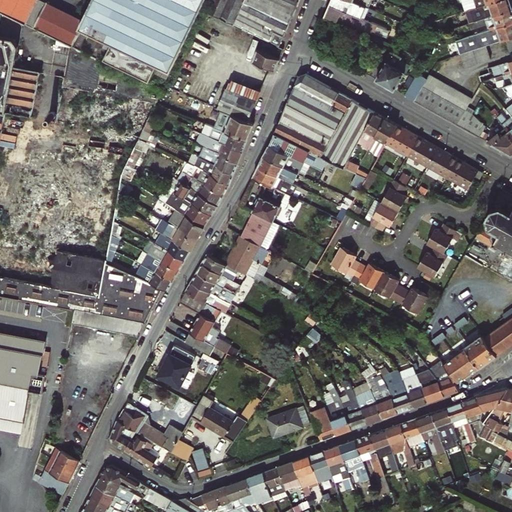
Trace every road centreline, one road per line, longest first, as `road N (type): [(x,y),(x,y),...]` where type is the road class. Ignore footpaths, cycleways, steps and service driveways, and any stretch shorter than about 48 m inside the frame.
road 1 (tertiary): [(98,447),(246,173),(296,49)]
road 2 (residential): [(501,371),(193,488),(170,486),(98,447)]
road 3 (residential): [(296,49),(502,165)]
road 4 (residential): [(346,231),(392,256),(420,209),(474,213),(502,165)]
